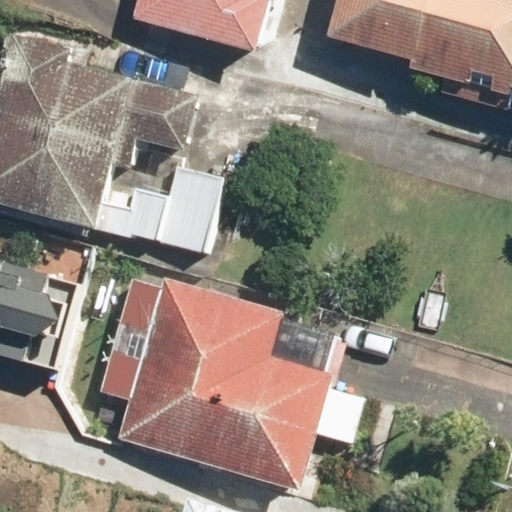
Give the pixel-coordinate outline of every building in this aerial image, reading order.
[(125,0),(141,5),(133,30),(253,68),(272,8),(255,3),(256,0),(125,0)] [(511,0),(341,0),(325,55),(511,113),(511,0)] [(199,99),(6,46),(0,69),(0,225),(96,251),(119,169),(141,175),(147,151),(182,161),(199,99)] [(116,195),(103,242),(202,267),(224,183),(185,173),(175,210),(116,195)] [(85,293),(0,268),(0,366),(58,384),(85,293)] [(338,343),(128,286),(96,404),(129,413),(119,452),(299,501),(316,439),(355,450),(368,403),(324,391),(338,343)]
